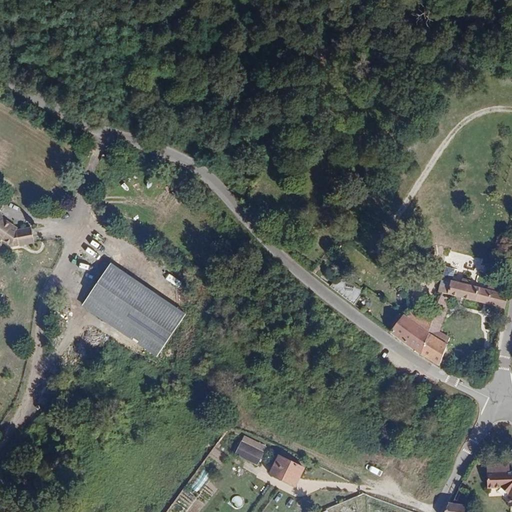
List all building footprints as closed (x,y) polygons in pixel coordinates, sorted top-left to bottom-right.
[(0,230),(1,229),(11,236),(33,231),(31,216),(15,221),(10,217),(11,215),(0,206),(0,230)] [(183,311),(110,258),(87,288),(161,341),(183,311)] [(341,296),(354,305),(364,291),(341,273),(330,287),(341,296)] [(461,283),(442,278),(438,291),(504,308),(507,295),(493,292),(494,287),(487,285),(486,290),(468,285),(469,281),(462,279),(461,283)] [(87,288),(82,295),(155,349),(161,341),(87,288)] [(437,338),(450,299),(441,296),(438,302),(436,301),(430,320),(414,308),(408,316),(403,316),(391,333),(420,355),(438,365),(447,345),(437,338)] [(210,430),(224,434),(230,425),(213,420),(210,430)] [(257,465),(263,453),(241,441),(235,454),(257,465)] [(298,479),(303,469),(278,456),(270,474),(294,486),(298,479)] [(198,492),(212,475),(206,470),(192,487),(198,492)] [(511,504),(511,470),(509,470),(487,471),(487,486),(500,486),(507,493),(508,505),(511,504)] [(464,505),(471,489),(461,484),(452,503),(464,505)] [(463,511),(465,505),(464,505),(452,503),(449,503),(444,511),(463,511)]
